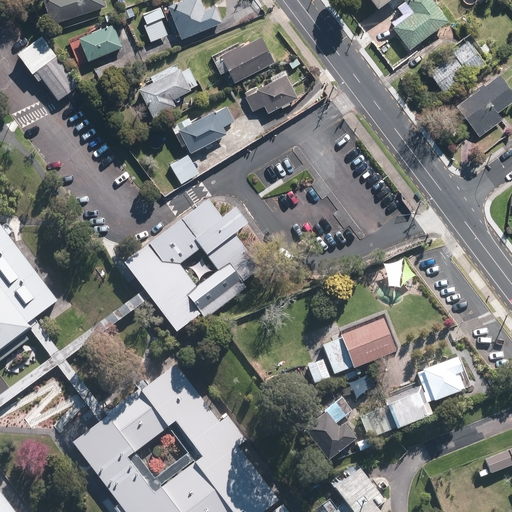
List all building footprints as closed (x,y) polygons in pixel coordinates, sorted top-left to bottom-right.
[(102,0),(47,0),(54,21),(104,6),(102,0)] [(201,0),(186,0),(172,6),(184,37),(222,21),(217,7),(206,11),(201,0)] [(419,10),(397,27),(412,47),(448,19),(433,0),(412,0),(411,1),(419,10)] [(145,13),(149,22),(146,24),(152,40),(170,33),(163,17),(165,16),(162,7),(145,13)] [(114,24),(83,37),(92,58),(123,46),(114,24)] [(42,34),(16,52),(106,175),(132,156),(42,34)] [(263,38),(223,58),(235,81),(275,61),(263,38)] [(471,42),(432,73),(446,90),(485,60),(471,42)] [(176,105),(172,98),(191,89),(182,69),(143,88),(156,114),(176,105)] [(298,97),(286,75),(246,95),(253,110),(270,101),(274,109),(298,97)] [(511,89),(502,75),(462,104),(482,131),(501,116),(496,109),(511,96),(511,89)] [(227,109),(184,130),(193,150),(227,133),(223,125),(232,120),(227,109)] [(191,153),(169,164),(173,170),(175,169),(181,180),(201,170),(191,153)] [(208,206),(125,268),(178,337),(260,274),(208,206)] [(0,347),(56,306),(0,230),(0,347)] [(382,320),(344,335),(356,366),(395,351),(382,320)] [(343,338),(323,346),(334,374),(354,366),(343,338)] [(457,358),(421,373),(432,400),(464,388),(457,371),(462,370),(457,358)] [(324,360),(310,366),(316,382),(330,376),(324,360)] [(301,511),(189,364),(75,450),(121,511),(301,511)] [(419,394),(391,405),(400,425),(427,414),(419,394)] [(325,411),(308,425),(331,455),(355,436),(346,425),(340,429),(325,411)] [(374,446),(372,439),(370,436),(358,441),(362,451),(374,446)] [(511,463),(511,449),(487,459),(492,472),(511,463)] [(359,511),(357,511),(382,511),(377,504),(384,499),(361,470),(340,486),(359,511)] [(0,511),(10,511),(0,498),(0,511)]
